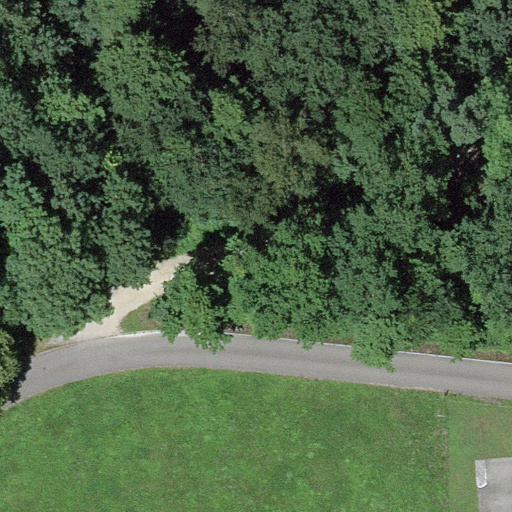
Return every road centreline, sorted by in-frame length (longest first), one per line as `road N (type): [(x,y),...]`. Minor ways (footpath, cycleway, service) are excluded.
road 1 (residential): [(511,390),(101,349),(0,384)]
road 2 (track): [(511,94),(418,184),(187,265),(125,301),(101,349)]
road 3 (track): [(0,198),(101,349)]
